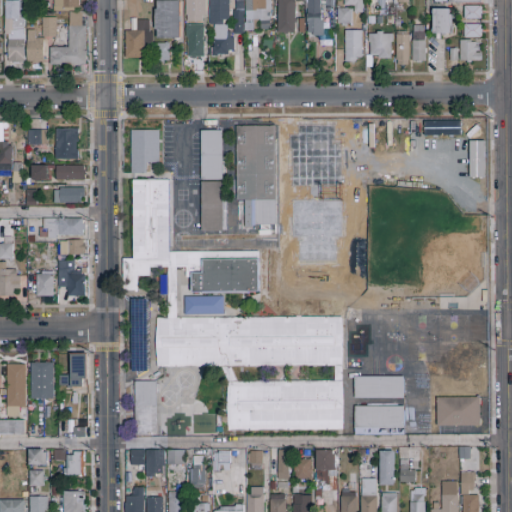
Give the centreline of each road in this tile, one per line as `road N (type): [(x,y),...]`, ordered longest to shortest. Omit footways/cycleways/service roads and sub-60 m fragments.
road 1 (residential): [(0,98),(511,94)]
road 2 (residential): [(105,0),(108,511)]
road 3 (tertiary): [(509,511),(506,0)]
